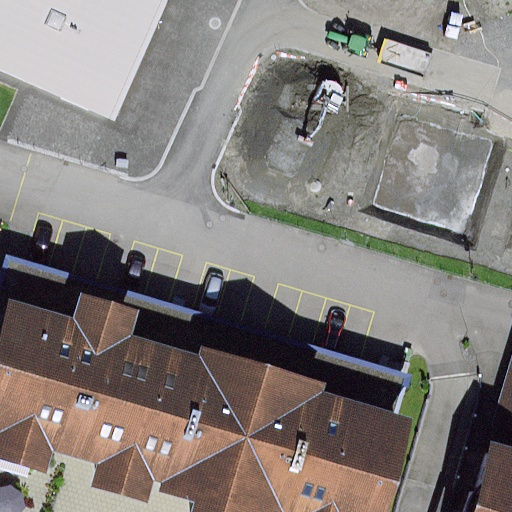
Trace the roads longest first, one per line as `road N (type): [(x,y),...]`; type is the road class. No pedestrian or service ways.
road 1 (residential): [(154,222),(511,313)]
road 2 (residential): [(246,0),(154,222)]
road 3 (residential): [(0,182),(154,222)]
